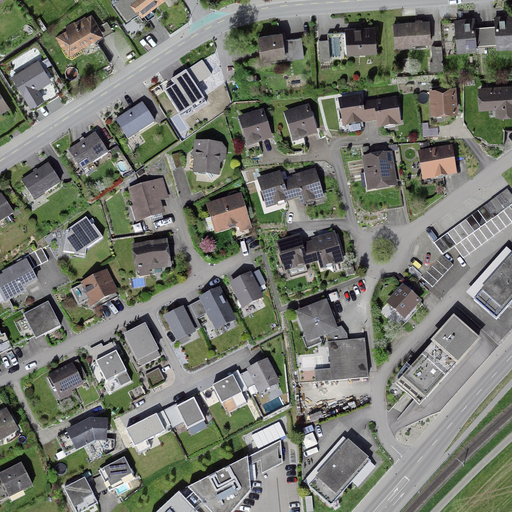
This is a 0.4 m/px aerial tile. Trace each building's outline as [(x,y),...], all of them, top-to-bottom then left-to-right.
[(111,0),(110,1),(126,22),(139,12),(142,15),(162,0),(111,0)] [(72,60),(99,44),(97,40),(102,36),(103,37),(113,31),(107,20),(99,25),(92,13),(86,17),(85,15),(75,22),(74,21),(65,27),(67,30),(55,37),(62,48),(61,49),(66,58),(72,60)] [(511,14),(494,16),(495,25),(485,26),(486,44),(496,43),(497,48),(511,47),(511,14)] [(486,44),(485,26),(475,27),(475,18),(454,19),(457,51),(477,50),(476,45),(486,44)] [(431,43),(429,20),(422,20),(422,19),(415,19),(415,21),(393,22),(395,48),(413,47),(413,44),(431,43)] [(377,52),(375,26),(345,28),(347,54),(377,52)] [(285,31),(258,34),(261,59),(271,58),(271,61),(304,57),(301,37),(286,39),(285,31)] [(330,60),(328,39),(318,40),(320,60),(330,60)] [(443,70),(441,45),(431,46),(432,61),(428,61),(429,71),(443,70)] [(11,76),(30,107),(44,99),(39,89),(52,81),(44,68),(52,64),(47,57),(40,61),(39,59),(11,76)] [(188,69),(187,67),(168,79),(171,84),(161,91),(180,119),(191,111),(193,114),(210,103),(198,84),(211,75),(202,60),(188,69)] [(496,108),(497,115),(511,114),(511,85),(480,88),(481,109),(496,108)] [(432,113),(456,111),(454,87),(430,88),(432,113)] [(0,113),(10,108),(0,91),(0,113)] [(360,124),(366,123),(363,102),(361,94),(338,98),(343,126),(349,125),(350,133),(361,131),(360,124)] [(397,97),(374,100),(377,121),(378,128),(384,128),(384,130),(395,128),(395,126),(401,125),(397,97)] [(363,102),(366,123),(377,121),(374,100),(363,102)] [(155,122),(143,102),(115,120),(128,140),(155,122)] [(283,112),(293,142),(318,135),(309,104),(283,112)] [(207,114),(210,120),(223,113),(220,107),(207,114)] [(238,116),(248,147),(273,139),(263,109),(238,116)] [(428,123),(422,123),(423,138),(438,137),(438,129),(429,129),(428,123)] [(97,167),(111,157),(95,133),(68,150),(85,175),(95,168),(92,163),(94,162),(97,167)] [(212,182),(219,176),(220,164),(226,160),(227,149),(222,143),(194,140),(193,151),(190,154),(194,157),(193,174),(195,174),(196,175),(196,181),(212,182)] [(120,150),(118,146),(110,151),(113,155),(120,150)] [(420,152),(424,178),(455,174),(450,148),(420,152)] [(172,155),(176,169),(183,167),(179,153),(172,155)] [(368,190),(396,185),(391,153),(363,158),(368,190)] [(34,201),(61,183),(48,163),(21,181),(34,201)] [(315,168),(292,175),(299,199),(301,206),(325,199),(315,168)] [(266,209),(289,202),(282,178),(280,171),(257,178),(266,209)] [(289,202),(299,199),(292,175),(282,178),(289,202)] [(141,220),(161,214),(152,183),(131,189),(141,220)] [(443,255),(455,247),(463,258),(511,222),(511,209),(510,207),(511,205),(511,195),(508,190),(434,242),(443,255)] [(240,233),(252,229),(241,193),(206,204),(210,217),(203,219),(207,232),(214,231),(215,234),(230,230),(231,233),(240,231),(240,233)] [(1,194),(0,194),(0,222),(5,219),(9,224),(15,220),(11,215),(14,213),(1,194)] [(86,217),(67,230),(63,252),(74,254),(76,247),(87,249),(103,238),(94,224),(92,226),(86,217)] [(333,238),(315,244),(322,267),(341,261),(333,238)] [(305,263),(306,263),(301,248),(299,240),(280,246),(288,271),(290,270),(292,277),(308,272),(305,263)] [(138,270),(168,266),(165,242),(135,246),(138,270)] [(320,259),(315,244),(301,248),(306,263),(320,259)] [(35,268),(39,266),(45,263),(49,261),(41,248),(28,255),(35,268)] [(466,294),(496,320),(511,302),(511,252),(506,248),(466,294)] [(433,287),(453,265),(442,255),(421,277),(433,287)] [(23,289),(36,282),(25,261),(2,272),(3,274),(0,276),(0,289),(3,288),(9,299),(25,291),(23,289)] [(87,301),(90,307),(119,293),(107,269),(80,283),(81,285),(70,290),(78,306),(87,301)] [(252,274),(251,272),(229,283),(242,309),(264,299),(259,288),(266,284),(259,270),(252,274)] [(405,321),(422,302),(403,284),(385,303),(405,321)] [(232,319),(219,291),(201,300),(208,313),(215,327),(232,319)] [(328,295),(331,303),(339,300),(336,292),(328,295)] [(197,319),(208,313),(201,300),(184,309),(195,331),(201,328),(197,319)] [(339,331),(337,328),(327,300),(296,312),(307,343),(325,336),(339,331)] [(23,314),(36,340),(61,327),(48,302),(23,314)] [(195,331),(184,309),(167,317),(178,339),(195,331)] [(458,367),(481,340),(454,316),(430,342),(432,344),(410,368),(407,365),(395,378),(399,381),(395,386),(419,407),(456,365),(458,367)] [(159,352),(145,324),(123,335),(137,363),(139,362),(142,367),(161,357),(158,352),(159,352)] [(339,331),(325,336),(328,343),(330,369),(314,371),(316,383),(367,379),(365,339),(348,340),(347,334),(342,327),(337,328),(339,331)] [(0,352),(11,347),(5,334),(2,336),(0,332),(0,352)] [(101,344),(90,350),(111,392),(132,382),(112,343),(103,347),(101,344)] [(258,393),(259,394),(280,384),(267,359),(246,369),(247,371),(258,393)] [(60,394),(80,384),(79,381),(86,378),(79,362),(47,378),(52,388),(56,386),(60,394)] [(150,388),(165,381),(159,368),(144,376),(150,388)] [(233,376),(241,393),(248,389),(252,396),(258,393),(247,371),(240,375),(238,371),(232,374),(233,376)] [(227,414),(247,404),(241,393),(233,376),(231,377),(213,386),(227,414)] [(145,395),(143,390),(135,393),(137,398),(145,395)] [(187,430),(205,421),(194,398),(187,402),(185,403),(183,400),(163,410),(173,429),(183,424),(187,430)] [(6,409),(0,412),(0,441),(19,432),(6,409)] [(136,447),(165,431),(160,423),(156,415),(127,431),(136,447)] [(69,432),(76,448),(94,439),(105,439),(105,422),(90,420),(69,432)] [(303,483),(330,507),(372,461),(344,437),(303,483)] [(233,511),(251,492),(249,467),(260,461),(262,474),(283,464),(281,441),(188,489),(192,494),(186,501),(179,493),(158,511),(233,511)] [(108,489),(109,492),(135,479),(124,458),(98,471),(101,476),(108,489)] [(0,481),(1,483),(0,483),(0,500),(8,497),(9,499),(33,486),(21,463),(0,473),(0,481)] [(87,482),(94,496),(108,489),(101,476),(87,482)] [(75,511),(83,511),(98,505),(94,496),(87,482),(85,478),(64,489),(75,511)]
